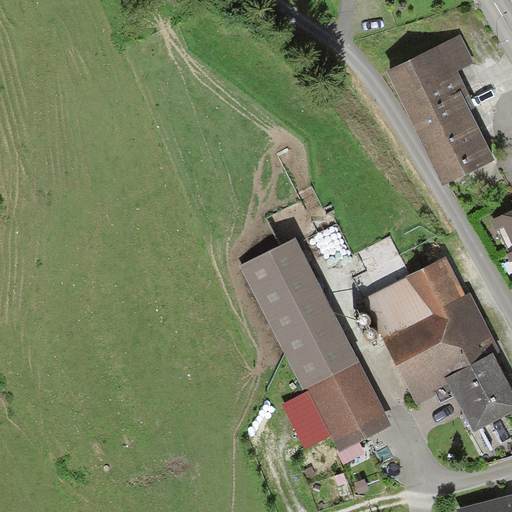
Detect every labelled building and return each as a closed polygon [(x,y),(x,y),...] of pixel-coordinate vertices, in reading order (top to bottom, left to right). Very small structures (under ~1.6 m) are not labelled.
[(452,41),(389,71),(441,183),(493,159),(453,72),(464,67),(452,41)] [(511,213),(498,220),(511,247),(511,213)] [(297,240),(243,267),(304,387),(309,384),(313,391),(284,406),(306,448),(335,433),(342,448),(390,423),(297,240)] [(466,294),(447,258),(367,299),(420,404),(437,395),(441,403),(456,396),(474,430),(511,410),(511,389),(495,356),(502,352),(471,291),(466,294)] [(511,511),(511,494),(457,509),(458,511),(511,511)]
